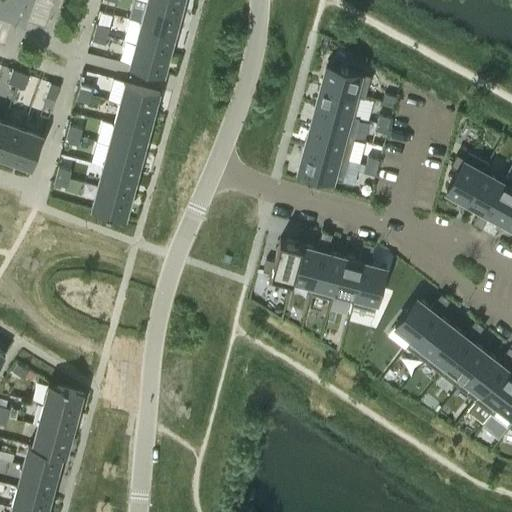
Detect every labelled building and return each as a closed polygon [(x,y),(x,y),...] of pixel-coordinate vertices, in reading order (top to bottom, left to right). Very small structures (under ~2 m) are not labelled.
[(146,0),(141,21),(175,30),(181,9),(146,0)] [(146,0),(181,9),(183,0),(146,0)] [(141,21),(135,42),(170,51),(175,30),(141,21)] [(97,23),(94,31),(107,34),(109,26),(97,23)] [(94,31),(92,39),(105,42),(107,34),(94,31)] [(135,42),(129,64),(164,73),(170,51),(135,42)] [(326,62),(320,84),(360,95),(360,96),(364,97),(370,74),(326,62)] [(16,84),(20,72),(12,69),(8,81),(16,84)] [(20,72),(16,84),(24,87),(28,75),(20,72)] [(119,101),(119,102),(154,111),(159,89),(125,80),(119,101)] [(81,82),(78,91),(91,94),(93,86),(81,82)] [(46,95),(55,98),(59,85),(51,83),(46,95)] [(360,95),(320,84),(315,105),(354,116),(355,115),(360,96),(360,95)] [(78,91),(76,99),(89,102),(91,94),(78,91)] [(384,93),(382,101),(394,104),(396,96),(384,93)] [(119,102),(114,122),(148,132),(154,111),(119,102)] [(354,116),(315,105),(309,126),(353,138),(359,116),(355,115),(354,116)] [(377,122),(388,125),(390,117),(379,114),(377,122)] [(0,129),(0,154),(11,159),(23,125),(4,118),(0,129)] [(114,122),(108,143),(142,152),(148,132),(114,122)] [(388,125),(377,122),(375,129),(386,133),(388,125)] [(69,124),(67,132),(80,136),(82,128),(69,124)] [(11,159),(31,166),(43,132),(23,125),(11,159)] [(309,126),(304,147),(348,158),(353,138),(309,126)] [(67,132),(65,141),(77,144),(80,136),(67,132)] [(108,143),(102,164),(137,173),(142,152),(108,143)] [(342,180),(348,158),(304,147),(298,169),(342,180)] [(463,157),(457,168),(446,189),(466,200),(486,164),(486,165),(489,160),(468,149),(463,157)] [(457,168),(463,157),(456,154),(450,164),(457,168)] [(365,163),(377,166),(379,159),(367,155),(365,163)] [(375,174),(377,166),(365,163),(363,171),(375,174)] [(102,164),(97,185),(131,194),(137,173),(102,164)] [(466,200),(480,208),(485,210),(504,175),(486,165),(486,164),(466,200)] [(58,166),(56,174),(69,178),(71,169),(58,166)] [(56,174),(54,182),(66,186),(69,178),(56,174)] [(511,205),(511,178),(504,175),(485,210),(489,213),(504,221),(511,205)] [(97,185),(91,207),(125,216),(131,194),(97,185)] [(489,213),(485,210),(480,208),(476,215),(485,220),(489,213)] [(485,220),(476,215),(472,223),(481,228),(485,220)] [(321,230),(319,239),(330,241),(332,233),(321,230)] [(292,277),(301,243),(280,237),(274,260),(270,272),(268,281),(291,287),(293,278),(292,277)] [(328,250),(330,241),(319,239),(317,247),(322,248),(328,250)] [(363,241),(361,250),(371,252),(374,244),(363,241)] [(317,247),(301,243),(292,277),(293,278),(312,283),(313,283),(322,248),(317,247)] [(332,298),(334,293),(333,293),(343,254),(328,250),(322,248),(313,283),(312,283),(310,292),(332,298)] [(359,258),(364,259),(369,261),(371,252),(361,250),(359,258)] [(334,293),(353,299),(364,259),(359,258),(343,254),(333,293),(334,293)] [(263,270),(270,272),(274,260),(266,257),(263,270)] [(386,265),(369,261),(364,259),(353,299),(351,303),(374,309),(386,265)] [(435,299),(444,306),(449,299),(441,292),(435,299)] [(412,338),(435,309),(430,306),(417,296),(395,324),(412,337),(412,338)] [(435,299),(430,306),(435,309),(439,313),(444,306),(435,299)] [(424,359),(452,323),(439,313),(435,309),(412,338),(412,337),(406,345),(424,359)] [(475,319),(470,326),(478,333),(483,326),(475,319)] [(464,333),(452,323),(424,359),(441,372),(469,336),(464,333)] [(478,333),(470,326),(464,333),(469,336),(473,339),(478,333)] [(458,385),(486,349),(473,339),(469,336),(441,372),(458,385)] [(503,363),(498,359),(486,349),(458,385),(475,399),(503,363)] [(511,359),(511,358),(504,352),(498,359),(503,363),(507,366),(511,359)] [(17,362),(12,369),(23,376),(28,369),(17,362)] [(492,412),(498,405),(498,404),(511,385),(511,369),(507,366),(503,363),(475,399),(492,412)] [(43,402),(78,412),(83,390),(49,381),(43,402)] [(498,405),(511,415),(511,385),(498,404),(498,405)] [(72,432),(78,412),(43,402),(37,423),(72,432)] [(0,404),(0,413),(7,415),(9,407),(0,404)] [(477,432),(493,443),(504,426),(488,416),(477,432)] [(72,432),(37,423),(32,444),(63,452),(66,453),(72,432)] [(22,464),(57,473),(63,452),(32,444),(28,443),(22,464)] [(57,473),(22,464),(17,485),(51,494),(57,473)] [(17,485),(11,506),(35,511),(46,511),(51,494),(17,485)]
